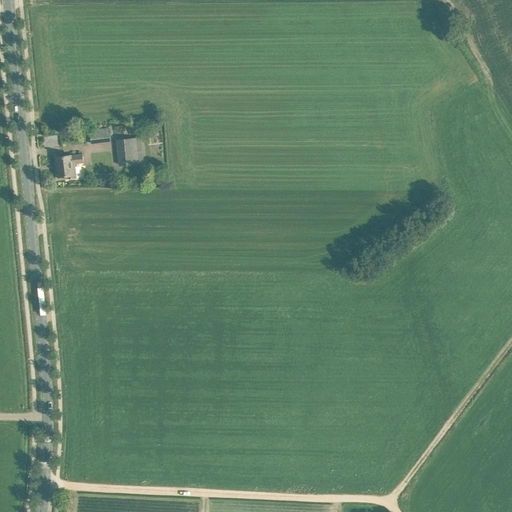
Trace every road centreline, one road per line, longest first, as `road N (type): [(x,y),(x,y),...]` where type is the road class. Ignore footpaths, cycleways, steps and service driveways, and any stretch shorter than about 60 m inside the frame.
road 1 (tertiary): [(41,511),(46,387),(8,0)]
road 2 (track): [(398,511),(387,500),(57,485)]
road 3 (track): [(387,500),(511,342)]
